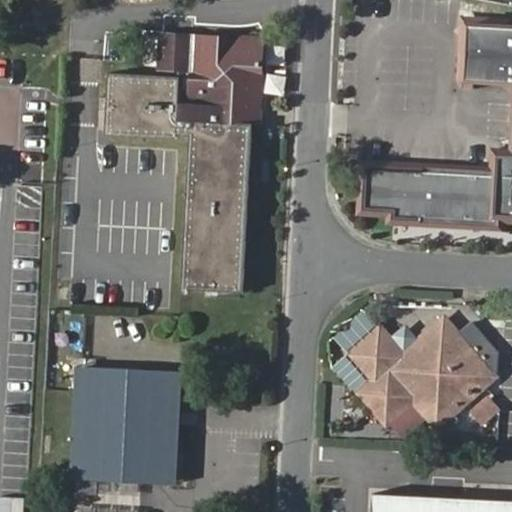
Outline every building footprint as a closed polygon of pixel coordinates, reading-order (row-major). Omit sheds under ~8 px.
[(356,165),(355,194),(363,206),(379,207),(379,214),(511,221),(511,26),(470,24),(465,85),(511,88),(511,148),(487,170),(356,165)] [(183,138),(176,292),(234,294),(242,120),(250,120),(254,45),(149,40),(147,79),(100,77),(96,141),(170,144),(171,138),(183,138)] [(402,358),(391,346),(378,332),(350,358),(373,384),(362,395),(383,418),(410,395),(435,421),(487,372),(440,323),(415,346),(402,358)] [(403,334),(391,346),(402,358),(415,346),(403,334)] [(79,370),(74,480),(161,484),(166,374),(79,370)] [(481,427),(502,410),(489,395),(468,412),(481,427)] [(511,511),(511,506),(374,498),(373,511),(511,511)]
